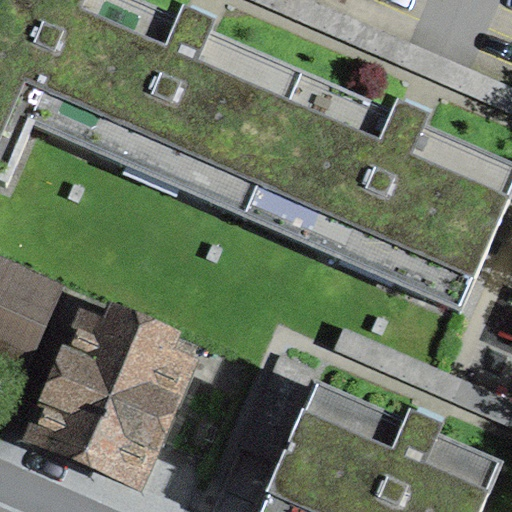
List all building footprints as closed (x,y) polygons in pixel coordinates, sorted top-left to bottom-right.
[(0,0),(0,192),(13,197),(35,135),(463,321),(511,211),(511,171),(120,0),(0,0)] [(511,88),(306,0),(241,0),(511,117),(511,88)] [(0,352),(29,365),(65,291),(0,261),(0,352)] [(102,325),(81,316),(22,448),(142,501),(200,367),(176,357),(184,340),(110,309),(102,325)] [(511,404),(345,332),(334,354),(511,431),(511,404)] [(406,429),(317,392),(264,511),(488,511),(506,472),(441,444),(444,437),(410,421),(406,429)]
